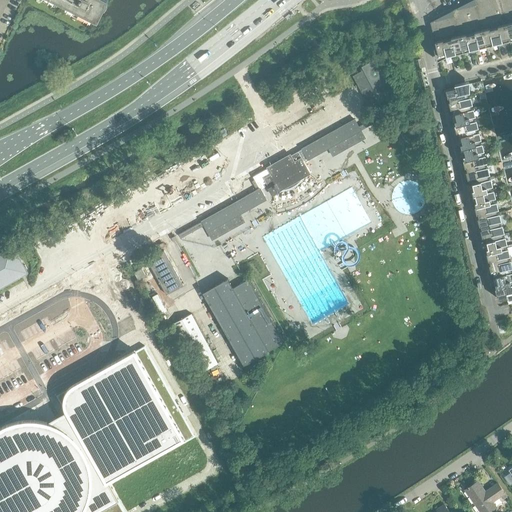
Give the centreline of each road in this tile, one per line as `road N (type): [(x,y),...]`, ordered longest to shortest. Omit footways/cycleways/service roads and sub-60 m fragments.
road 1 (secondary): [(0,187),(134,110),(280,0)]
road 2 (secondary): [(234,0),(142,70),(0,152)]
road 3 (residential): [(492,314),(435,81)]
road 4 (residential): [(382,511),(511,426)]
